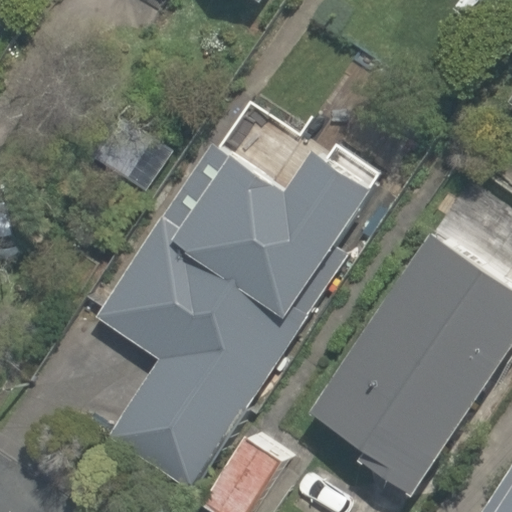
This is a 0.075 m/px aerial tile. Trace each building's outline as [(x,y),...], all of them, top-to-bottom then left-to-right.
[(511,71),(494,98),(511,109),(511,71)] [(271,184),(215,147),(98,322),(149,355),(107,417),(198,478),(379,209),(293,151),(271,184)] [(511,287),(408,230),(305,414),(337,432),(325,454),(410,501),(511,317),(511,287)] [(264,511),(294,468),(237,431),(190,502),(205,511),(264,511)] [(511,511),(511,449),(507,447),(468,511),(511,511)] [(386,511),(369,503),(364,511),(386,511)]
